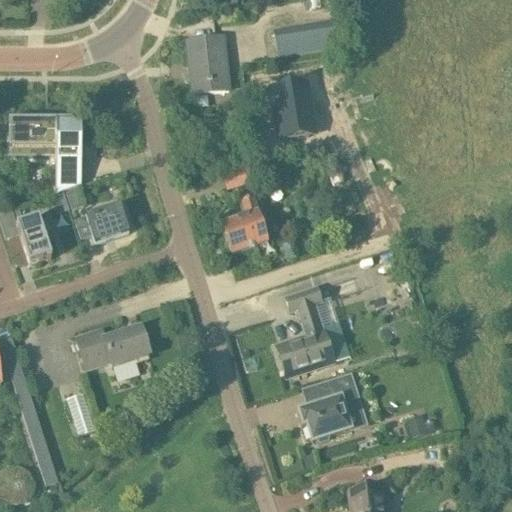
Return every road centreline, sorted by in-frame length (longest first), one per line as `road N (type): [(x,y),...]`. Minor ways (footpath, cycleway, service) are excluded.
road 1 (residential): [(270,511),(188,250)]
road 2 (residential): [(188,250),(136,66),(117,39)]
road 3 (residential): [(188,250),(13,307)]
road 4 (tertiary): [(0,59),(77,55),(117,39)]
